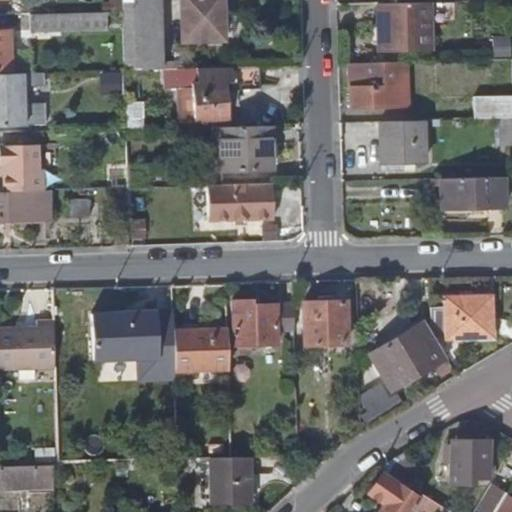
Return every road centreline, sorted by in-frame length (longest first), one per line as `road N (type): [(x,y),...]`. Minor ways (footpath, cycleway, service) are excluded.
road 1 (residential): [(0,268),(325,260)]
road 2 (residential): [(325,260),(317,0)]
road 3 (residential): [(299,511),(362,453),(471,390)]
road 4 (residential): [(325,260),(511,256)]
